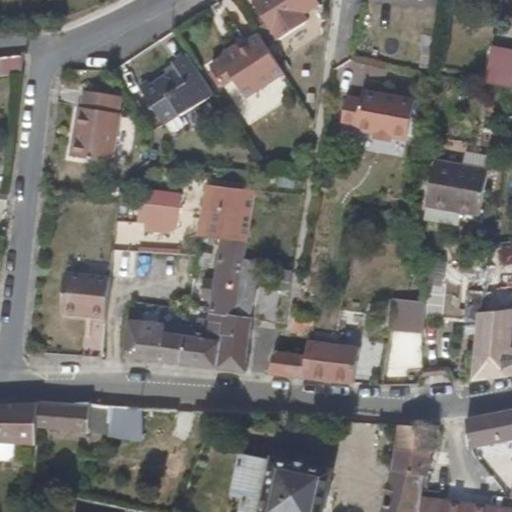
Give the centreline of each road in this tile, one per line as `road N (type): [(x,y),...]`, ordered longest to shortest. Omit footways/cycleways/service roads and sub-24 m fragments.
road 1 (residential): [(6,385),(412,407),(511,394)]
road 2 (residential): [(6,385),(48,44)]
